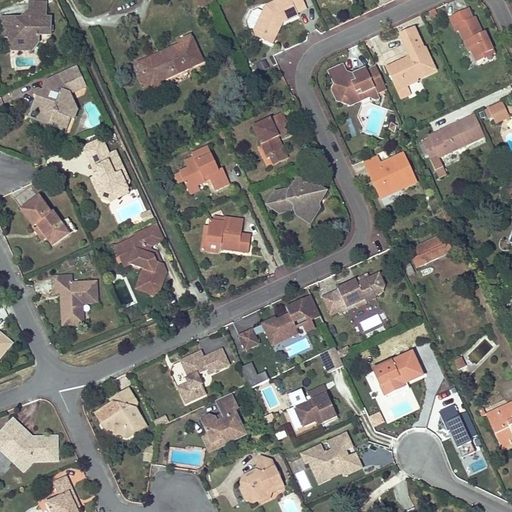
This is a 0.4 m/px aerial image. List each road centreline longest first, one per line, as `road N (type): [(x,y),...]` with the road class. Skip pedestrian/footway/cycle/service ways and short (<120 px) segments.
road 1 (residential): [(428,0),(321,50),(304,73),(361,215),(357,247),(95,372),(55,383)]
road 2 (residential): [(55,383),(106,496),(124,511)]
road 3 (unknown): [(209,319),(149,185)]
road 4 (residential): [(0,261),(55,383)]
